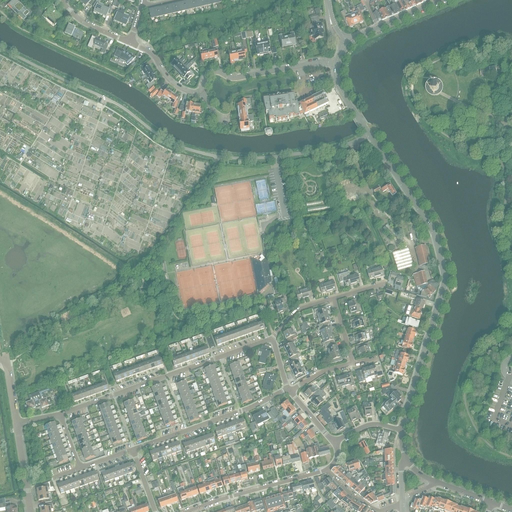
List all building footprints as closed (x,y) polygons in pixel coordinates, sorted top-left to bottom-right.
[(16,0),(11,0),(8,4),(12,9),(17,14),(23,20),(26,17),(25,16),(22,14),(27,10),(24,7),(16,0)] [(362,4),(357,6),(358,9),(360,8),(361,10),(366,8),(365,5),(363,0),(362,0),(360,1),(362,4)] [(387,0),(385,0),(389,7),(386,8),(391,17),(396,14),(391,6),(387,0)] [(391,0),(394,5),(391,6),(396,14),(401,12),(396,4),(394,0),(391,0)] [(396,4),(401,12),(406,10),(401,1),(400,0),(397,0),(399,2),(396,4)] [(404,0),(401,1),(406,10),(412,8),(407,0),(404,0)] [(97,13),(100,14),(103,7),(98,5),(100,2),(97,1),(93,7),(95,8),(93,13),(97,14),(97,13)] [(184,2),(184,3),(186,10),(186,9),(188,9),(189,10),(195,8),(195,7),(194,7),(193,1),(189,2),(189,1),(188,2),(184,2)] [(55,24),(62,17),(49,5),(50,5),(47,2),(43,7),(45,9),(46,8),(48,9),(42,16),(46,19),(47,17),(55,24)] [(175,4),(175,5),(177,12),(177,11),(180,11),(180,12),(186,10),(186,9),(186,10),(184,3),(180,4),(180,3),(179,4),(175,4)] [(166,6),(166,7),(167,7),(168,14),(169,13),(171,13),(171,14),(178,12),(177,11),(177,12),(175,5),(171,6),(171,5),(170,6),(167,6),(166,6)] [(103,7),(100,14),(103,16),(102,17),(106,18),(108,14),(110,15),(112,7),(110,6),(108,9),(103,7)] [(357,11),(354,12),(359,24),(364,22),(358,9),(357,6),(355,7),(357,11)] [(378,6),(376,7),(383,20),(391,17),(386,8),(380,10),(378,6)] [(158,9),(157,9),(158,9),(159,16),(160,15),(162,15),(163,16),(169,14),(169,13),(168,14),(167,7),(166,7),(163,8),(162,7),(161,8),(158,8),(158,9)] [(377,12),(373,14),(376,19),(377,22),(383,20),(376,7),(375,8),(377,12)] [(117,9),(113,16),(115,17),(113,21),(116,23),(117,22),(120,23),(123,16),(125,11),(121,10),(120,12),(119,11),(120,10),(117,9)] [(152,10),(149,11),(150,18),(153,17),(154,18),(160,16),(160,15),(159,16),(158,9),(154,10),(154,9),(152,10)] [(352,13),(349,14),(354,26),(355,26),(356,26),(357,26),(357,24),(359,24),(354,12),(353,9),(351,10),(352,13)] [(344,11),(341,13),(347,26),(349,26),(350,28),(354,26),(349,14),(346,16),(344,11)] [(123,16),(120,23),(123,25),(122,25),(125,27),(128,22),(130,23),(132,16),(130,15),(128,18),(123,16)] [(311,33),(310,33),(311,36),(314,35),(315,40),(322,38),(321,33),(323,33),(320,22),(319,22),(318,16),(311,18),(312,24),(310,27),(309,28),(311,33)] [(79,42),(84,32),(75,28),(75,27),(68,24),(64,33),(73,37),(72,39),(79,42)] [(291,36),(287,37),(289,47),(293,47),(293,45),(295,45),(294,37),(295,37),(294,32),(290,33),(291,36)] [(282,34),(280,34),(279,35),(280,40),(280,39),(282,48),(284,47),(285,48),(289,47),(287,37),(283,38),(282,34)] [(102,48),(102,50),(101,52),(104,54),(108,46),(104,44),(105,42),(100,40),(100,39),(99,39),(99,40),(96,38),(92,36),(88,46),(92,48),(94,45),(102,48)] [(262,43),(264,54),(268,53),(268,52),(270,52),(269,44),(269,43),(269,39),(268,39),(268,36),(264,37),(265,39),(266,43),(262,44),(262,43)] [(256,38),(253,39),(255,51),(256,51),(257,54),(259,54),(259,55),(264,54),(262,44),(262,43),(261,43),(257,43),(256,38)] [(233,50),(228,51),(230,64),(234,63),(234,62),(238,61),(236,52),(236,49),(234,42),(231,43),(233,50)] [(114,55),(114,56),(118,58),(118,59),(125,62),(125,63),(127,65),(132,60),(135,57),(131,55),(132,54),(123,50),(118,47),(114,55)] [(202,47),(199,48),(201,60),(202,62),(204,61),(209,60),(207,51),(207,50),(202,51),(202,47)] [(240,48),(236,49),(236,52),(238,61),(244,60),(243,59),(245,58),(244,53),(246,52),(246,48),(240,49),(240,48)] [(207,51),(209,60),(214,59),(214,58),(218,57),(216,50),(207,51)] [(177,58),(171,64),(175,69),(181,63),(182,62),(181,60),(180,61),(177,58)] [(187,66),(179,73),(180,73),(184,78),(185,77),(187,79),(191,75),(189,73),(190,72),(188,70),(194,64),(191,61),(189,64),(187,66)] [(145,62),(141,66),(143,70),(142,71),(145,76),(144,76),(141,78),(142,79),(153,73),(149,66),(148,67),(147,66),(148,65),(146,63),(145,62)] [(175,69),(174,69),(179,74),(180,73),(179,73),(187,66),(185,64),(184,66),(181,63),(175,69)] [(481,75),(497,73),(496,67),(480,69),(481,75)] [(153,73),(142,79),(143,81),(146,80),(146,81),(148,80),(150,83),(146,86),(148,89),(151,86),(155,84),(153,81),(157,79),(153,73)] [(438,94),(439,93),(438,93),(439,92),(440,91),(441,90),(441,89),(441,88),(441,87),(440,86),(440,85),(439,84),(438,83),(437,83),(436,82),(435,82),(433,82),(432,83),(431,83),(430,84),(430,85),(429,86),(429,87),(428,88),(428,89),(428,90),(429,91),(429,92),(430,93),(431,94),(432,94),(433,95),(434,95),(435,95),(437,95),(438,94)] [(161,90),(156,96),(160,98),(161,97),(163,99),(164,97),(168,100),(172,93),(166,89),(164,92),(161,90)] [(299,103),(303,113),(304,114),(328,103),(323,92),(300,103),(299,103)] [(168,100),(165,103),(167,105),(170,101),(173,103),(172,107),(175,108),(176,109),(179,101),(176,99),(178,97),(172,93),(168,100)] [(274,96),(263,98),(264,109),(265,109),(266,115),(268,114),(269,121),(275,120),(275,122),(280,121),(288,120),(287,118),(299,117),(299,115),(303,113),(299,103),(297,103),(297,101),(297,98),(294,98),(293,94),(280,96),(274,96)] [(237,108),(238,112),(247,111),(246,105),(251,104),(250,99),(239,100),(240,104),(236,104),(236,108),(237,108)] [(182,112),(181,118),(185,118),(185,115),(188,115),(188,112),(192,112),(193,104),(194,104),(186,103),(185,112),(182,112)] [(192,112),(191,119),(194,119),(195,113),(201,114),(202,109),(200,109),(200,105),(193,104),(192,112)] [(247,111),(238,112),(239,119),(253,118),(253,115),(247,116),(247,111)] [(318,114),(320,118),(317,120),(318,122),(328,117),(325,111),(318,114)] [(253,118),(239,119),(240,129),(246,128),(246,130),(249,130),(248,122),(253,121),(253,118)] [(383,192),(386,190),(387,191),(389,190),(392,196),(396,193),(390,184),(381,189),(383,192)] [(321,200),(306,202),(308,213),(331,209),(330,205),(322,206),(321,200)] [(420,266),(430,263),(425,246),(415,248),(420,266)] [(408,248),(392,253),(398,271),(413,266),(408,248)] [(166,262),(158,264),(162,288),(171,286),(166,262)] [(269,279),(271,279),(270,274),(269,274),(269,271),(268,271),(266,264),(262,265),(263,269),(259,271),(259,273),(255,274),(257,283),(266,282),(270,281),(269,279)] [(376,278),(383,276),(381,267),(367,271),(369,279),(374,278),(373,277),(376,276),(376,278)] [(340,282),(344,281),(346,286),(350,285),(350,284),(352,284),(352,285),(360,283),(357,274),(349,276),(348,272),(338,275),(340,282)] [(392,272),(390,278),(396,280),(394,285),(395,286),(394,289),(400,291),(401,287),(400,287),(403,278),(397,276),(398,274),(392,272)] [(424,272),(413,274),(416,286),(418,286),(427,284),(424,272)] [(328,291),(329,292),(336,290),(333,281),(319,285),(322,293),(326,292),(326,291),(328,291)] [(427,284),(418,286),(423,290),(423,291),(421,292),(420,296),(425,297),(426,296),(427,295),(429,298),(434,293),(433,293),(436,290),(431,286),(429,284),(428,285),(427,284)] [(275,294),(281,292),(279,286),(273,288),(275,294)] [(393,289),(386,287),(385,293),(391,295),(393,289)] [(305,299),(312,297),(309,288),(295,292),(298,300),(302,299),(302,298),(304,298),(305,299)] [(280,312),(280,314),(288,311),(284,298),(279,299),(280,301),(275,303),(278,313),(280,312)] [(356,299),(349,301),(349,302),(347,303),(350,313),(355,311),(355,313),(360,312),(356,299)] [(422,309),(424,302),(416,300),(414,306),(422,309)] [(316,313),(318,318),(327,316),(327,314),(328,313),(326,306),(313,310),(314,313),(316,313)] [(411,306),(410,312),(408,316),(411,317),(419,319),(421,313),(419,312),(420,309),(414,308),(414,307),(411,306)] [(327,316),(318,318),(320,324),(318,325),(319,328),(330,325),(329,322),(327,316)] [(362,322),(364,321),(362,316),(349,320),(351,328),(353,327),(353,329),(363,326),(362,322)] [(398,320),(397,322),(401,323),(412,327),(413,327),(417,329),(417,328),(419,322),(406,319),(403,318),(402,321),(398,320)] [(261,322),(255,324),(258,331),(264,329),(261,322)] [(255,324),(250,326),(252,333),(258,331),(255,324)] [(319,328),(317,328),(318,332),(320,331),(322,337),(331,334),(330,332),(332,332),(330,325),(319,328)] [(250,326),(244,328),(246,335),(252,333),(250,326)] [(244,328),(238,330),(240,337),(246,335),(244,328)] [(403,328),(403,330),(406,331),(405,335),(414,338),(414,337),(416,337),(416,335),(415,334),(416,331),(407,329),(403,328)] [(286,339),(288,341),(288,342),(293,339),(298,337),(296,334),(294,334),(292,329),(283,333),(286,339)] [(365,330),(352,334),(354,341),(356,340),(356,342),(356,343),(356,342),(357,345),(363,343),(362,341),(366,339),(369,339),(368,334),(369,333),(367,329),(365,330)] [(238,330),(232,332),(235,339),(240,337),(238,330)] [(232,332),(226,334),(229,341),(235,339),(232,332)] [(226,334),(221,336),(223,343),(229,341),(226,334)] [(331,334),(322,337),(323,343),(322,343),(323,347),(324,346),(335,343),(333,336),(332,336),(331,334)] [(405,335),(403,341),(412,343),(414,338),(405,335)] [(223,343),(221,336),(214,338),(217,346),(223,343)] [(284,347),(286,353),(295,348),(293,343),(294,342),(293,339),(288,342),(288,341),(283,344),(284,347)] [(399,344),(398,346),(401,347),(403,348),(402,351),(402,352),(406,353),(407,349),(410,350),(411,347),(413,347),(413,345),(412,344),(412,343),(403,341),(401,340),(400,344),(399,344)] [(324,346),(325,349),(327,349),(329,354),(338,352),(336,346),(335,343),(324,346)] [(368,348),(370,347),(368,343),(355,347),(357,354),(359,354),(359,355),(359,356),(369,353),(368,348)] [(261,352),(258,362),(264,364),(267,356),(268,357),(269,352),(267,351),(268,348),(262,346),(261,349),(260,349),(259,352),(261,352)] [(207,347),(201,349),(203,356),(209,354),(207,347)] [(295,348),(286,353),(289,358),(290,358),(291,361),(298,357),(298,358),(301,356),(299,353),(298,354),(295,348)] [(201,349),(195,351),(197,358),(203,356),(201,349)] [(396,353),(394,358),(406,362),(407,363),(407,362),(408,362),(409,360),(408,359),(409,356),(408,356),(405,355),(406,353),(402,352),(397,350),(396,353)] [(195,351),(189,353),(192,360),(197,358),(195,351)] [(338,352),(329,354),(330,360),(329,361),(330,364),(342,360),(340,353),(339,354),(338,352)] [(189,353),(183,355),(186,362),(192,360),(189,353)] [(183,355),(177,357),(180,364),(186,362),(183,355)] [(180,364),(177,357),(171,359),(174,366),(180,364)] [(291,361),(288,362),(289,365),(292,371),(300,367),(303,366),(300,360),(299,361),(298,358),(298,357),(291,361)] [(160,358),(154,360),(157,367),(163,365),(160,358)] [(392,358),(391,360),(394,360),(394,362),(393,366),(404,369),(406,362),(394,358),(392,358)] [(154,360),(148,362),(151,369),(157,367),(154,360)] [(148,362),(143,364),(145,371),(151,369),(148,362)] [(229,366),(231,370),(240,367),(238,362),(229,366)] [(143,364),(137,366),(139,373),(145,371),(143,364)] [(377,365),(368,368),(371,377),(376,375),(377,377),(383,375),(380,365),(377,365)] [(137,366),(131,368),(134,375),(139,373),(137,366)] [(204,369),(206,374),(215,370),(213,366),(204,369)] [(388,374),(387,374),(390,382),(394,381),(392,377),(393,373),(402,376),(402,375),(403,376),(404,372),(405,372),(406,371),(404,370),(405,369),(404,369),(393,366),(392,370),(391,369),(390,372),(389,371),(388,374)] [(300,367),(292,371),(294,377),(295,376),(296,379),(306,375),(305,371),(303,372),(300,367)] [(131,368),(125,370),(128,377),(134,375),(131,368)] [(359,371),(356,372),(359,383),(362,382),(365,381),(365,379),(371,377),(368,368),(362,370),(359,371)] [(125,370),(119,372),(122,379),(128,377),(125,370)] [(122,379),(119,372),(113,374),(116,382),(122,379)] [(263,389),(265,389),(270,391),(270,388),(271,388),(274,381),(275,381),(276,376),(266,373),(262,386),(263,386),(263,389)] [(344,376),(342,377),(345,386),(351,384),(351,386),(355,385),(351,373),(344,375),(344,376)] [(345,386),(342,377),(340,377),(340,376),(333,378),(336,391),(340,390),(339,388),(345,386)] [(176,384),(178,389),(187,386),(185,381),(176,384)] [(106,383),(100,385),(102,392),(108,390),(106,383)] [(151,388),(153,393),(162,389),(161,384),(151,388)] [(100,385),(94,387),(96,394),(102,392),(100,385)] [(313,394),(315,396),(321,391),(319,388),(316,391),(312,386),(303,394),(305,396),(306,396),(308,398),(313,394)] [(385,387),(381,388),(383,395),(384,394),(389,391),(389,389),(391,389),(390,386),(385,387)] [(94,387),(88,389),(91,396),(96,394),(94,387)] [(88,389),(82,391),(85,398),(91,396),(88,389)] [(321,391),(315,396),(317,398),(312,403),(314,405),(313,405),(315,408),(324,401),(322,398),(326,395),(322,390),(321,391)] [(380,405),(382,408),(384,410),(386,409),(389,412),(390,411),(393,409),(393,408),(397,405),(396,403),(397,402),(397,403),(400,400),(399,398),(401,396),(396,390),(383,402),(380,405)] [(47,400),(46,398),(44,399),(43,396),(44,396),(42,391),(28,396),(30,401),(25,402),(26,405),(24,406),(25,411),(36,407),(35,405),(39,403),(41,408),(52,404),(50,399),(47,400)] [(82,391),(76,393),(79,400),(85,398),(82,391)] [(79,400),(76,393),(70,395),(73,402),(79,400)] [(250,395),(241,398),(243,403),(252,400),(250,395)] [(225,399),(216,402),(218,407),(227,404),(225,399)] [(124,403),(125,408),(134,405),(133,400),(124,403)] [(287,401),(281,406),(283,408),(281,410),(283,412),(290,406),(291,405),(287,401)] [(367,417),(375,416),(373,402),(368,403),(369,405),(364,405),(365,416),(367,415),(367,417)] [(99,407),(100,411),(110,408),(108,403),(99,407)] [(331,414),(327,409),(331,407),(328,403),(320,410),(322,412),(320,414),(325,420),(324,421),(328,424),(333,420),(330,415),(331,414)] [(290,406),(283,412),(287,417),(289,415),(295,410),(291,405),(290,406)] [(361,419),(355,406),(351,408),(351,410),(347,412),(351,422),(352,421),(351,421),(353,420),(354,422),(361,419)] [(273,407),(270,409),(276,417),(279,415),(273,407)] [(264,411),(258,414),(263,423),(269,420),(268,420),(267,418),(266,415),(264,411)] [(346,419),(343,411),(337,414),(338,416),(336,417),(337,421),(333,423),(334,425),(333,425),(336,429),(337,430),(339,429),(340,431),(345,428),(341,421),(346,419)] [(270,412),(267,414),(269,416),(273,421),(276,419),(270,412)] [(197,414),(188,417),(190,422),(199,419),(197,414)] [(258,414),(253,417),(257,426),(263,423),(258,414)] [(300,416),(292,422),(296,427),(298,425),(304,421),(300,416)] [(72,422),(73,427),(83,423),(81,418),(72,422)] [(172,418),(163,421),(165,426),(174,422),(172,418)] [(243,419),(238,421),(241,430),(246,428),(243,419)] [(238,421),(233,422),(236,431),(237,434),(242,432),(241,430),(238,421)] [(304,421),(298,425),(302,430),(308,425),(304,421)] [(45,425),(47,430),(56,427),(54,422),(45,425)] [(222,436),(219,427),(214,429),(217,438),(222,436)] [(301,431),(294,437),(292,439),(294,441),(303,433),(301,431)] [(380,435),(379,438),(387,440),(388,437),(389,433),(383,431),(382,436),(380,435)] [(145,433),(135,436),(137,441),(146,438),(145,433)] [(212,434),(207,436),(210,445),(215,443),(212,434)] [(120,436),(111,440),(112,445),(121,441),(120,436)] [(178,442),(173,444),(176,453),(181,451),(178,442)] [(191,452),(188,442),(183,444),(186,453),(191,452)] [(304,444),(304,445),(306,449),(308,459),(313,458),(311,448),(308,449),(306,443),(304,444)] [(316,447),(319,456),(330,453),(328,449),(327,446),(319,448),(318,443),(314,444),(316,447)] [(294,444),(287,445),(289,455),(291,463),(300,461),(299,455),(296,456),(295,452),(298,451),(296,448),(297,448),(294,444)] [(309,462),(308,459),(306,449),(306,452),(303,453),(302,450),(301,448),(298,449),(300,453),(303,464),(309,462)] [(158,459),(154,450),(149,452),(153,461),(158,459)] [(274,451),(270,452),(271,454),(273,454),(276,467),(282,465),(279,450),(274,451)] [(92,452),(83,455),(85,460),(94,457),(92,452)] [(66,455),(57,459),(59,464),(68,460),(66,455)] [(289,455),(281,457),(282,459),(283,465),(291,463),(289,455)] [(256,463),(252,464),(253,472),(260,471),(258,462),(258,461),(259,461),(259,456),(255,457),(255,460),(256,463)] [(267,461),(266,461),(266,463),(268,469),(273,468),(273,467),(274,466),(272,456),(269,457),(270,460),(268,460),(267,461)] [(358,460),(352,462),(355,470),(356,472),(357,472),(358,474),(359,473),(358,471),(358,469),(360,468),(358,460)] [(130,463),(125,465),(128,474),(133,472),(132,469),(130,463)] [(240,465),(237,466),(237,467),(241,481),(247,479),(245,472),(245,471),(247,471),(245,465),(240,466),(240,465)] [(227,467),(225,467),(228,477),(230,484),(236,482),(233,471),(229,472),(227,467)] [(235,471),(233,471),(236,482),(241,481),(237,467),(235,468),(235,471)] [(339,469),(335,474),(338,477),(343,472),(339,469)] [(213,470),(211,471),(212,474),(213,477),(217,488),(222,486),(220,479),(217,480),(213,470)] [(95,471),(90,473),(94,482),(99,480),(95,471)] [(110,481),(106,472),(101,473),(105,482),(110,481)] [(343,472),(338,477),(342,480),(346,475),(343,472)] [(348,473),(346,475),(342,480),(346,484),(352,477),(352,478),(353,476),(351,474),(349,472),(349,473),(349,474),(348,473)] [(203,476),(200,476),(201,478),(202,481),(203,485),(205,492),(211,490),(208,480),(205,481),(203,476)] [(352,477),(346,484),(350,487),(356,481),(358,479),(359,478),(357,476),(354,480),(352,478),(352,477)] [(211,478),(207,479),(208,480),(211,490),(217,488),(213,477),(211,478)] [(317,477),(314,478),(321,491),(327,487),(327,486),(329,485),(334,482),(330,477),(320,483),(317,477)] [(356,481),(350,487),(354,491),(360,485),(363,482),(361,480),(360,481),(358,479),(356,481)] [(313,480),(307,482),(309,491),(310,493),(312,492),(312,490),(315,489),(313,480)] [(307,482),(301,483),(303,490),(304,495),(310,493),(309,491),(307,482)] [(327,486),(327,487),(331,491),(333,493),(339,487),(334,482),(329,485),(327,486)] [(360,485),(354,491),(359,495),(364,488),(367,486),(363,482),(360,485)] [(66,492),(62,483),(57,485),(59,488),(61,494),(66,492)] [(291,486),(292,490),(293,492),(295,496),(297,495),(296,492),(303,490),(301,483),(291,486)] [(37,491),(36,491),(37,494),(37,495),(48,493),(47,490),(49,489),(49,484),(42,485),(43,488),(36,489),(37,491)] [(203,485),(197,487),(200,494),(205,492),(203,485)] [(185,486),(183,487),(187,498),(192,496),(190,489),(187,490),(185,486)] [(364,488),(359,495),(363,498),(370,504),(377,501),(375,496),(374,496),(372,493),(373,492),(376,490),(374,486),(367,491),(364,488)] [(377,492),(377,493),(379,496),(382,494),(384,498),(390,496),(395,494),(395,488),(394,486),(386,486),(386,487),(389,486),(390,488),(390,490),(386,492),(385,489),(377,492)] [(181,488),(177,489),(181,500),(187,498),(183,487),(181,488)] [(195,487),(190,489),(192,496),(198,494),(195,487)] [(326,495),(328,498),(332,494),(336,498),(343,491),(339,487),(333,493),(331,491),(326,495)] [(292,490),(287,492),(289,500),(294,499),(294,501),(297,500),(295,496),(293,492),(292,490)] [(376,490),(373,492),(375,496),(377,501),(378,502),(384,499),(384,498),(382,494),(379,496),(377,493),(375,494),(374,492),(376,491),(376,490)] [(168,492),(172,504),(178,501),(175,494),(174,492),(171,493),(171,491),(168,492)] [(347,495),(343,491),(336,498),(332,502),(334,503),(338,499),(340,502),(347,495)] [(168,492),(162,494),(164,498),(166,506),(172,504),(168,492)] [(48,493),(37,495),(38,496),(37,496),(37,498),(38,498),(38,500),(44,500),(45,503),(51,502),(51,498),(50,493),(48,493)] [(280,494),(269,497),(262,499),(264,507),(265,506),(266,511),(272,511),(286,508),(284,501),(282,493),(280,494)] [(347,495),(340,502),(346,507),(347,507),(347,505),(349,503),(354,500),(347,495)] [(422,500),(419,508),(423,509),(422,511),(424,511),(425,510),(426,508),(429,499),(426,498),(426,497),(425,497),(424,497),(423,497),(422,500)] [(426,508),(425,510),(426,508),(431,510),(430,511),(429,511),(428,511),(430,511),(432,509),(435,499),(433,499),(432,498),(431,497),(430,498),(429,497),(429,499),(426,508)] [(10,502),(5,503),(4,498),(0,499),(0,508),(6,508),(6,511),(16,511),(16,506),(11,506),(10,502)] [(164,498),(158,501),(160,508),(166,506),(164,498)] [(433,511),(434,509),(438,511),(442,499),(441,498),(440,498),(439,498),(438,498),(438,499),(436,498),(435,499),(432,509),(430,511),(433,511)] [(134,499),(132,500),(134,505),(136,511),(142,511),(140,506),(137,507),(134,499)] [(261,499),(253,501),(256,511),(261,510),(261,511),(264,509),(261,499)] [(417,499),(416,499),(414,504),(412,503),(411,507),(416,509),(416,510),(415,511),(417,511),(419,508),(422,500),(417,499)] [(438,511),(437,511),(440,511),(441,511),(442,511),(444,511),(448,501),(447,500),(446,500),(445,500),(444,500),(442,499),(438,511)] [(336,505),(334,503),(332,502),(330,500),(326,503),(332,509),(336,505)] [(349,503),(347,505),(351,507),(350,508),(356,511),(357,511),(359,509),(362,505),(354,500),(349,503)] [(253,501),(247,503),(248,504),(250,511),(256,511),(253,501)] [(448,501),(444,511),(451,511),(454,504),(452,503),(451,503),(451,502),(450,501),(449,502),(448,501)] [(39,508),(40,510),(39,511),(50,511),(50,509),(52,509),(52,503),(45,504),(46,507),(39,508)] [(124,507),(119,509),(119,511),(126,511),(125,510),(128,510),(125,503),(123,504),(124,507)]
